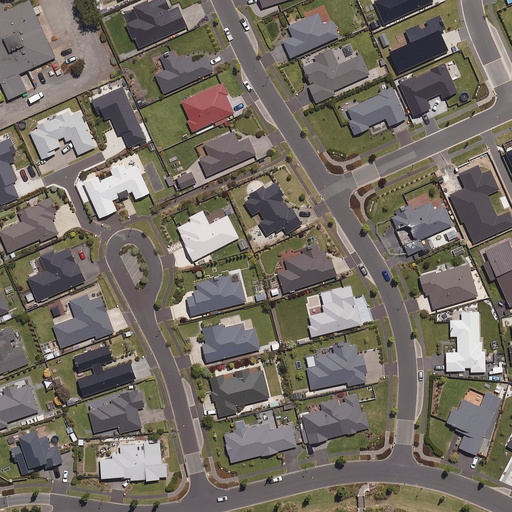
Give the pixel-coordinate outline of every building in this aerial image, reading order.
[(0,0),(0,61),(58,35),(41,0),(0,0)] [(169,9),(165,0),(150,0),(148,1),(147,0),(145,0),(133,5),(138,17),(126,23),(133,38),(135,37),(139,46),(186,25),(177,5),(169,9)] [(323,24),(317,12),(287,25),(292,36),(282,40),(290,57),(338,35),(331,20),(323,24)] [(338,64),(331,48),(313,56),(315,61),(302,67),(310,84),(307,85),(315,102),(334,93),(333,90),(368,74),(359,54),(338,64)] [(176,58),(174,52),(161,58),(166,67),(154,72),(164,92),(213,70),(205,53),(192,59),(189,53),(176,58)] [(223,82),(181,101),(188,119),(186,120),(191,131),(233,112),(226,95),(228,94),(223,82)] [(146,139),(122,86),(91,100),(101,120),(111,115),(121,138),(124,136),(129,147),(146,139)] [(406,117),(393,88),(347,108),(352,118),(348,119),(355,133),(369,127),(368,125),(386,117),(389,124),(406,117)] [(238,141),(233,130),(204,143),(209,154),(200,158),(207,175),(255,153),(248,136),(238,141)] [(0,141),(0,200),(1,202),(18,195),(13,183),(16,181),(8,162),(14,160),(11,152),(15,150),(10,137),(0,141)] [(149,192),(132,154),(109,165),(113,174),(99,180),(95,171),(88,174),(90,178),(83,182),(99,217),(116,209),(112,201),(132,192),(135,198),(149,192)] [(195,182),(191,171),(177,177),(181,188),(195,182)] [(259,222),(267,234),(275,229),(276,230),(283,226),(286,232),(301,224),(291,207),(288,210),(282,199),(285,198),(275,181),(264,188),(263,185),(249,193),(251,197),(244,201),(252,214),(259,210),(264,219),(259,222)] [(433,209),(426,194),(413,199),(414,201),(400,207),(402,212),(391,216),(395,226),(386,230),(402,266),(433,252),(425,236),(452,224),(443,204),(433,209)] [(55,209),(50,197),(19,210),(23,220),(0,229),(0,232),(8,251),(40,237),(41,240),(58,233),(52,220),(56,218),(52,211),(55,209)] [(209,223),(202,210),(189,216),(191,220),(177,227),(193,260),(238,237),(227,214),(209,223)] [(458,232),(450,235),(454,243),(462,240),(458,232)] [(330,257),(326,258),(324,251),(321,252),(318,243),(302,248),(303,252),(284,258),(287,268),(278,272),(284,292),(336,274),(330,257)] [(465,251),(462,245),(452,250),(454,256),(465,251)] [(76,264),(68,247),(54,253),(53,250),(39,256),(45,269),(28,277),(38,301),(85,280),(77,263),(76,264)] [(477,295),(468,263),(446,269),(444,264),(436,266),(437,270),(419,275),(425,295),(429,293),(433,308),(477,295)] [(232,282),(230,274),(195,282),(197,294),(187,296),(191,314),(246,301),(241,280),(232,282)] [(352,304),(355,303),(350,285),(320,292),(321,294),(307,298),(308,303),(306,304),(311,324),(308,324),(311,336),(361,323),(357,305),(352,306),(352,304)] [(0,313),(9,310),(0,290),(0,313)] [(89,300),(86,293),(69,300),(75,316),(53,324),(61,347),(95,334),(96,337),(114,331),(101,295),(89,300)] [(60,300),(46,305),(52,319),(66,313),(60,300)] [(479,310),(461,311),(462,319),(450,320),(450,335),(457,335),(457,352),(446,352),(446,370),(465,370),(465,366),(471,366),(471,371),(485,371),(485,350),(482,350),(482,341),(479,341),(479,310)] [(225,326),(223,322),(202,327),(206,342),(202,343),(207,361),(259,348),(254,327),(244,330),(242,322),(225,326)] [(15,337),(11,326),(0,330),(0,372),(28,362),(20,341),(11,345),(9,339),(15,337)] [(280,348),(278,340),(268,343),(269,350),(280,348)] [(357,355),(355,343),(330,348),(331,353),(305,358),(310,388),(348,381),(348,385),(366,381),(364,373),(367,372),(363,354),(357,355)] [(92,366),(94,373),(77,378),(82,396),(136,379),(130,360),(102,369),(100,363),(112,359),(108,345),(74,355),(79,370),(92,366)] [(249,370),(248,367),(234,371),(235,375),(224,378),(223,374),(209,377),(219,415),(237,411),(236,405),(269,396),(262,366),(249,370)] [(18,388),(16,383),(4,388),(5,393),(0,394),(0,426),(7,424),(6,421),(39,410),(30,384),(18,388)] [(144,406),(139,388),(87,402),(95,431),(119,425),(121,432),(142,426),(137,408),(144,406)] [(452,406),(445,422),(456,426),(455,429),(465,433),(459,447),(476,454),(500,396),(487,391),(481,405),(462,397),(457,409),(452,406)] [(310,442),(347,432),(347,434),(356,432),(355,430),(369,426),(365,411),(362,412),(357,394),(320,403),(324,418),(305,423),(310,442)] [(229,460),(261,453),(262,455),(277,452),(277,450),(296,445),(291,424),(270,428),(269,423),(223,433),(229,460)] [(40,436),(37,427),(18,433),(21,443),(11,446),(15,461),(18,460),(22,474),(62,461),(57,444),(50,446),(46,434),(40,436)] [(160,442),(121,444),(122,453),(111,454),(111,457),(98,458),(99,477),(125,476),(125,477),(130,476),(130,479),(146,478),(146,479),(159,479),(159,476),(166,475),(165,462),(161,462),(160,442)]
